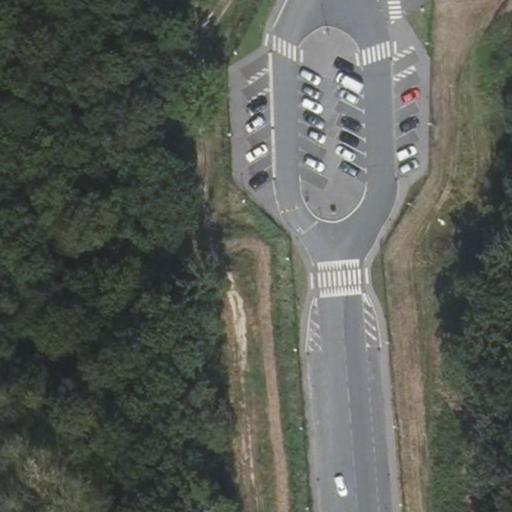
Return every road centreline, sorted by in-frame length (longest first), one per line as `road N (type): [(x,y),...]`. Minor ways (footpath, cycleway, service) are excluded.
road 1 (unclassified): [(317,10),(291,27),(285,53),(288,186),(298,214),(342,272)]
road 2 (unclassified): [(342,272),(380,196),(377,45),(371,25),(344,6)]
road 3 (unclassified): [(364,511),(342,272)]
